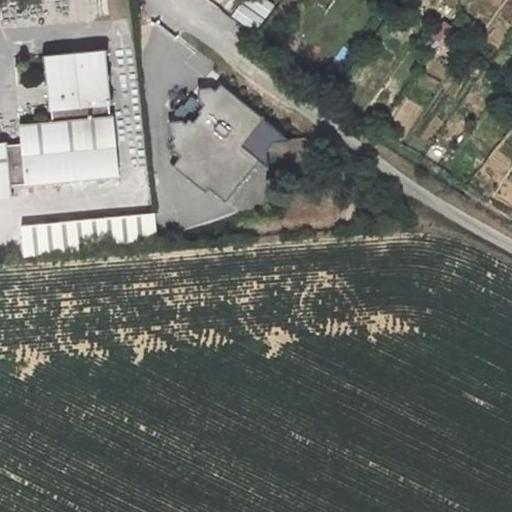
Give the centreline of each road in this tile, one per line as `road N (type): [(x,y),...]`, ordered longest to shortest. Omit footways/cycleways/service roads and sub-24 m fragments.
road 1 (unclassified): [(162,0),(380,175),(511,249)]
road 2 (unknown): [(136,0),(182,214)]
